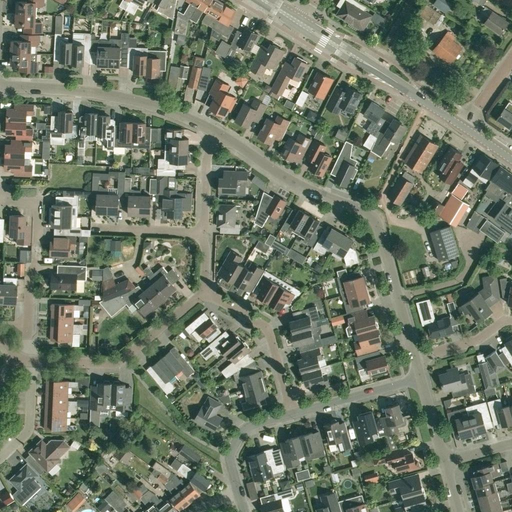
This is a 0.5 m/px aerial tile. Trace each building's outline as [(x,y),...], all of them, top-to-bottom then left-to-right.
[(16,1),(15,14),(35,14),(36,7),(42,7),(44,5),(43,0),(24,0),(24,2),(16,1)] [(153,0),(154,1),(160,4),(157,10),(173,20),(175,5),(168,1),(168,0),(153,0)] [(183,15),(189,19),(199,0),(185,0),(186,0),(190,3),(183,15)] [(213,0),(199,0),(189,19),(196,22),(203,11),(206,13),(213,0)] [(207,13),(202,20),(201,26),(204,27),(210,15),(217,19),(225,4),(217,0),(213,0),(206,13),(207,13)] [(369,19),(371,15),(363,11),(365,9),(350,0),(349,0),(346,6),(344,5),(342,5),(341,8),(337,15),(349,22),(360,29),(362,30),(369,19)] [(435,0),(432,5),(445,13),(451,4),(443,0),(435,0)] [(425,6),(423,4),(417,13),(434,25),(441,14),(435,10),(436,9),(427,3),(425,6)] [(238,19),(233,16),(236,10),(225,4),(217,19),(220,20),(220,22),(223,24),(220,30),(223,32),(223,33),(229,36),(238,19)] [(500,34),(508,22),(485,7),(481,12),(488,17),(485,23),(500,34)] [(370,19),(377,23),(381,16),(375,12),(370,19)] [(35,14),(15,14),(15,26),(23,26),(23,32),(42,33),(43,24),(41,22),(35,22),(35,14)] [(174,33),(186,35),(189,21),(183,17),(182,20),(176,19),(174,33)] [(238,45),(250,51),(254,43),(255,44),(259,36),(245,28),(243,33),(238,42),(233,39),(230,47),(234,49),(235,50),(238,45)] [(448,31),(445,34),(432,50),(449,64),(462,48),(452,40),(455,37),(448,31)] [(55,33),(54,51),(60,51),(59,61),(72,62),(73,43),(69,43),(69,37),(62,37),(62,33),(55,33)] [(73,43),(72,62),(73,62),(73,63),(84,64),(85,48),(90,49),(91,34),(74,33),(73,43)] [(39,35),(25,35),(20,34),(20,41),(11,40),(11,52),(31,53),(37,53),(37,46),(39,44),(39,35)] [(109,66),(109,47),(110,38),(109,38),(109,40),(95,39),(95,34),(91,34),(90,49),(90,51),(98,52),(97,65),(109,66)] [(110,38),(109,47),(109,66),(120,66),(120,52),(128,52),(128,47),(128,41),(121,41),(121,39),(110,38)] [(225,56),(230,47),(230,46),(223,41),(217,51),(225,56)] [(283,51),(271,45),(269,49),(262,45),(258,52),(259,53),(251,70),(262,75),(267,65),(274,69),(283,51)] [(128,47),(128,52),(128,58),(134,58),(134,73),(146,73),(146,75),(147,75),(147,52),(141,51),(141,47),(128,47)] [(230,62),(236,50),(235,50),(234,49),(230,47),(224,60),(230,62)] [(147,52),(147,75),(159,76),(159,61),(166,61),(166,51),(154,50),(154,52),(147,52)] [(30,61),(31,53),(11,52),(10,65),(19,65),(18,72),(38,72),(38,63),(36,61),(30,61)] [(299,80),(308,64),(295,58),(292,64),(286,61),(269,94),(275,97),(277,93),(281,95),(288,82),(298,87),(301,81),(299,80)] [(187,79),(189,66),(180,65),(177,77),(187,79)] [(193,66),(189,86),(198,88),(202,68),(193,66)] [(318,72),(309,91),(323,98),(333,80),(318,72)] [(240,73),(234,81),(242,87),(248,79),(240,73)] [(229,86),(216,79),(210,92),(216,95),(210,107),(224,115),(227,109),(230,111),(236,98),(225,93),(229,86)] [(362,95),(347,87),(345,91),(338,88),(327,108),(338,114),(341,107),(352,112),(362,95)] [(302,91),(295,103),(302,106),(308,94),(302,91)] [(252,120),(257,123),(266,105),(255,99),(251,107),(244,104),(235,121),(248,127),(252,120)] [(286,99),(283,104),(291,109),(294,103),(286,99)] [(377,138),(385,120),(380,117),(385,110),(371,101),(363,115),(372,121),(365,131),(377,138)] [(497,119),(498,120),(497,122),(502,126),(504,124),(510,128),(511,124),(511,104),(509,102),(497,119)] [(26,115),(33,116),(33,104),(14,103),(14,109),(8,109),(7,121),(26,122),(26,115)] [(58,124),(51,124),(50,137),(65,138),(65,136),(75,137),(77,135),(77,125),(72,124),(73,112),(72,112),(72,111),(71,110),(70,109),(69,109),(68,109),(67,109),(66,110),(65,111),(59,111),(58,124)] [(85,139),(96,140),(96,135),(97,113),(85,113),(85,123),(79,122),(78,147),(84,147),(85,139)] [(97,113),(96,135),(103,136),(108,141),(107,149),(109,150),(114,150),(114,147),(114,135),(115,126),(109,126),(109,116),(98,115),(98,113),(97,113)] [(278,116),(275,122),(267,118),(258,136),(271,143),(278,130),(284,133),(290,122),(278,116)] [(385,120),(377,138),(375,142),(371,150),(381,157),(392,139),(397,142),(405,129),(399,125),(400,123),(394,119),(391,124),(385,120)] [(25,129),(26,122),(7,121),(7,133),(16,134),(16,139),(19,139),(32,140),(32,129),(25,129)] [(121,135),(114,135),(114,147),(125,147),(126,149),(132,149),(132,147),(133,122),(121,122),(121,135)] [(145,123),(133,122),(132,147),(150,148),(150,136),(144,136),(145,123)] [(166,128),(165,132),(165,142),(171,143),(170,150),(188,151),(188,139),(183,139),(184,129),(166,128)] [(338,130),(335,136),(343,139),(346,133),(338,130)] [(294,156),(300,159),(310,139),(300,134),(297,141),(290,137),(281,154),(292,160),(294,156)] [(414,147),(405,161),(421,171),(437,145),(423,137),(416,149),(414,147)] [(24,158),(31,159),(32,140),(19,139),(16,139),(15,144),(6,144),(6,157),(24,158)] [(314,141),(306,157),(312,160),(309,168),(322,175),(331,157),(322,153),(326,146),(314,141)] [(353,178),(357,169),(354,168),(355,166),(349,164),(352,144),(346,141),(335,164),(341,167),(334,181),(346,186),(350,177),(353,178)] [(450,183),(460,168),(463,164),(457,160),(461,153),(450,146),(437,166),(442,170),(439,176),(450,183)] [(165,150),(164,157),(164,168),(175,168),(176,162),(187,163),(187,161),(189,161),(190,160),(190,156),(189,155),(188,155),(188,151),(170,150),(165,150)] [(472,168),(470,171),(465,178),(466,178),(463,182),(471,187),(480,174),(488,180),(499,165),(482,153),(472,168)] [(5,169),(15,170),(14,175),(31,176),(32,165),(24,165),(24,158),(6,157),(5,169)] [(511,174),(500,166),(489,181),(491,182),(485,194),(496,202),(500,197),(506,201),(494,218),(511,231),(511,174)] [(243,195),(243,185),(247,186),(248,172),(222,171),(222,178),(219,178),(219,192),(236,193),(236,195),(243,195)] [(254,175),(251,180),(262,189),(266,184),(254,175)] [(99,188),(99,186),(99,176),(93,176),(92,191),(97,191),(96,213),(107,214),(108,189),(99,188)] [(157,176),(157,178),(156,192),(162,192),(162,216),(181,217),(182,209),(191,210),(191,194),(176,193),(176,191),(164,190),(165,179),(164,179),(165,176),(157,176)] [(131,178),(125,177),(124,192),(130,193),(130,195),(129,195),(128,214),(139,215),(140,195),(140,191),(130,191),(131,178)] [(401,177),(395,187),(389,196),(400,203),(412,184),(401,177)] [(108,189),(107,214),(118,214),(118,194),(108,194),(108,189)] [(463,201),(452,194),(444,206),(438,215),(450,222),(463,201)] [(140,195),(139,215),(150,215),(150,196),(140,195)] [(268,206),(260,201),(254,222),(262,227),(270,213),(277,217),(286,202),(274,195),(268,206)] [(77,208),(78,197),(67,197),(66,204),(53,204),(53,207),(50,207),(49,215),(77,216),(74,216),(74,210),(76,210),(77,208)] [(438,215),(444,206),(433,199),(427,210),(438,217),(438,215)] [(235,205),(218,205),(217,226),(221,226),(220,233),(239,233),(239,224),(234,224),(235,205)] [(298,234),(300,230),(309,215),(308,213),(305,211),(303,212),(299,209),(293,221),(287,218),(281,228),(290,234),(292,231),(298,234)] [(487,219),(474,212),(467,226),(477,231),(480,228),(487,219)] [(82,235),(82,229),(80,227),(76,227),(77,216),(49,215),(49,222),(52,222),(52,226),(65,227),(65,235),(82,235)] [(312,246),(318,236),(313,232),(319,221),(316,219),(315,217),(312,215),(310,216),(309,215),(300,230),(298,234),(304,238),(303,241),(312,246)] [(24,216),(10,216),(9,236),(17,236),(17,244),(29,244),(29,231),(23,231),(24,216)] [(480,228),(498,242),(505,232),(487,219),(480,228)] [(430,232),(439,261),(459,255),(450,226),(430,232)] [(332,228),(330,231),(325,240),(320,237),(313,248),(322,254),(324,253),(328,247),(333,250),(342,234),(332,228)] [(342,234),(333,250),(344,256),(346,265),(359,262),(355,250),(349,247),(352,240),(342,234)] [(63,242),(51,242),(51,254),(69,255),(69,248),(75,248),(75,237),(63,236),(63,242)] [(271,246),(273,242),(267,238),(265,243),(271,246)] [(103,250),(120,250),(121,239),(104,239),(103,250)] [(271,246),(276,249),(279,243),(274,240),(271,246)] [(261,251),(265,244),(260,241),(256,248),(261,251)] [(242,257),(231,251),(218,273),(234,282),(243,266),(238,263),(242,257)] [(306,257),(300,254),(297,261),(302,264),(306,257)] [(248,269),(243,266),(234,282),(250,292),(263,269),(252,263),(248,269)] [(53,273),(53,280),(52,288),(76,289),(76,280),(86,280),(86,266),(66,265),(66,272),(64,273),(53,273)] [(180,278),(172,268),(159,279),(147,266),(142,270),(154,283),(165,296),(175,288),(172,284),(180,278)] [(263,286),(257,296),(269,302),(279,285),(267,279),(270,273),(265,270),(257,283),(263,286)] [(366,288),(364,280),(362,276),(351,279),(350,273),(337,277),(342,295),(366,288)] [(492,311),(489,307),(499,300),(495,276),(482,278),(484,289),(461,306),(466,313),(470,310),(478,321),(492,311)] [(3,284),(2,303),(15,303),(15,292),(23,292),(24,278),(3,277),(3,284)] [(511,281),(506,281),(506,280),(506,278),(500,278),(501,289),(507,288),(511,288),(508,304),(511,304),(511,281)] [(103,301),(135,287),(128,279),(103,290),(103,301)] [(165,296),(154,283),(144,292),(155,305),(160,301),(161,303),(167,298),(165,296)] [(138,307),(137,308),(144,317),(151,311),(150,309),(155,305),(144,292),(138,285),(135,287),(103,301),(101,301),(111,314),(122,304),(125,301),(129,305),(133,301),(138,307)] [(291,303),(301,292),(293,287),(290,292),(279,285),(269,302),(280,309),(286,300),(291,303)] [(366,288),(342,295),(347,314),(360,310),(358,304),(369,301),(366,288)] [(291,307),(292,311),(302,308),(303,308),(306,304),(299,298),(291,307)] [(431,322),(425,300),(416,302),(423,325),(428,324),(432,337),(453,332),(449,317),(431,322)] [(457,315),(453,301),(447,303),(451,317),(457,315)] [(52,303),(51,316),(73,317),(73,309),(83,310),(83,305),(74,305),(74,304),(52,303)] [(304,318),(290,321),(293,333),(291,333),(317,326),(315,321),(320,319),(316,306),(302,310),(304,318)] [(347,315),(350,324),(346,328),(348,336),(377,328),(374,315),(368,317),(366,310),(347,315)] [(206,320),(201,314),(185,328),(190,334),(196,329),(204,338),(205,337),(209,342),(221,332),(217,327),(209,317),(206,320)] [(342,314),(330,317),(332,325),(344,322),(342,314)] [(51,316),(51,328),(82,329),(82,324),(73,324),(73,317),(51,316)] [(317,327),(317,326),(291,333),(294,345),(308,341),(310,349),(319,347),(322,346),(319,333),(317,334),(315,327),(317,327)] [(82,329),(51,328),(50,340),(72,341),(72,334),(82,334),(82,329)] [(377,328),(348,336),(358,333),(360,341),(355,342),(358,354),(377,349),(375,342),(381,340),(377,328)] [(233,333),(222,342),(218,337),(200,352),(206,359),(220,348),(226,355),(243,341),(242,341),(241,342),(240,341),(241,340),(237,336),(236,336),(233,333)] [(233,361),(221,371),(226,377),(245,366),(240,360),(250,350),(247,347),(248,346),(245,341),(244,342),(243,341),(226,355),(227,354),(233,361)] [(302,372),(320,367),(318,360),(322,359),(319,347),(310,349),(300,352),(302,359),(299,360),(302,372)] [(505,366),(495,350),(486,357),(488,360),(479,363),(486,389),(493,387),(490,375),(495,371),(496,372),(505,366)] [(170,351),(161,359),(174,375),(181,369),(187,377),(194,371),(180,354),(175,358),(170,351)] [(355,357),(359,369),(368,367),(371,375),(389,370),(388,368),(389,368),(390,366),(389,364),(387,362),(385,356),(372,360),(370,353),(355,357)] [(161,359),(152,366),(158,372),(153,377),(167,394),(174,387),(168,380),(174,375),(161,359)] [(247,374),(245,366),(226,377),(233,373),(236,383),(242,381),(244,389),(264,383),(260,371),(247,374)] [(324,366),(320,367),(302,372),(306,385),(309,384),(311,390),(329,385),(324,366)] [(448,373),(440,375),(444,391),(453,388),(453,391),(462,388),(464,395),(476,392),(474,385),(471,385),(469,377),(465,378),(464,375),(459,376),(457,368),(448,370),(448,373)] [(68,381),(47,380),(46,392),(68,393),(68,386),(78,387),(78,382),(68,381)] [(91,385),(90,408),(110,409),(112,383),(110,383),(109,381),(104,380),(104,383),(99,383),(98,386),(91,385)] [(112,383),(110,409),(130,410),(131,398),(131,387),(124,387),(125,384),(120,384),(119,381),(114,381),(113,383),(112,383)] [(264,383),(244,389),(248,401),(242,403),(243,410),(256,406),(254,400),(267,396),(264,383)] [(68,393),(46,392),(45,404),(77,406),(77,401),(67,401),(68,393)] [(202,408),(202,407),(195,420),(214,431),(221,418),(214,414),(216,410),(217,411),(221,404),(208,397),(202,408)] [(511,415),(509,405),(502,407),(500,398),(487,401),(491,416),(499,414),(502,426),(511,423),(511,415)] [(475,414),(469,416),(474,434),(486,430),(483,419),(490,417),(485,402),(473,406),(475,414)] [(398,404),(393,405),(392,404),(391,403),(390,403),(389,403),(388,404),(387,405),(387,406),(387,407),(386,408),(388,415),(381,417),(386,435),(398,431),(397,427),(404,425),(405,425),(405,424),(406,424),(406,423),(406,422),(406,421),(405,416),(402,417),(398,404)] [(45,404),(45,417),(67,418),(67,410),(76,411),(77,406),(45,404)] [(469,416),(462,417),(460,409),(447,413),(451,428),(458,426),(461,437),(474,434),(469,416)] [(374,420),(372,411),(358,415),(359,419),(353,421),(360,444),(373,440),(371,432),(377,430),(377,429),(382,428),(380,419),(374,420)] [(67,418),(45,417),(44,429),(66,430),(76,430),(76,425),(66,425),(67,418)] [(337,421),(336,420),(335,419),(332,420),(331,421),(331,423),(325,424),(330,443),(337,441),(340,451),(352,447),(345,421),(338,423),(338,421),(337,421)] [(121,445),(126,438),(117,432),(112,439),(121,445)] [(312,432),(299,436),(304,454),(304,455),(305,459),(306,461),(325,455),(319,432),(312,433),(312,432)] [(299,436),(287,439),(287,441),(280,443),(287,467),(299,463),(297,457),(304,455),(304,454),(299,436)] [(121,445),(112,439),(105,448),(112,453),(114,454),(114,455),(125,464),(126,463),(129,466),(131,463),(128,460),(133,454),(130,452),(121,445)] [(63,440),(51,440),(46,445),(43,442),(39,442),(29,452),(35,458),(30,464),(40,474),(46,469),(47,471),(60,459),(58,457),(69,447),(63,440)] [(200,457),(184,445),(179,452),(195,464),(200,457)] [(270,479),(270,476),(273,476),(272,474),(286,470),(280,448),(273,450),(272,448),(266,449),(267,452),(264,452),(249,456),(252,468),(250,469),(252,475),(254,476),(255,480),(263,478),(265,480),(270,479)] [(398,449),(386,453),(372,457),(374,464),(388,460),(390,465),(396,464),(398,471),(408,468),(409,470),(419,467),(417,461),(415,462),(412,453),(400,457),(398,449)] [(169,465),(176,470),(181,463),(174,458),(169,465)] [(156,461),(152,467),(161,473),(174,483),(190,502),(200,494),(190,482),(187,485),(183,480),(181,483),(172,472),(156,461)] [(38,475),(27,463),(9,480),(18,489),(11,495),(21,505),(32,494),(36,490),(40,486),(37,483),(34,480),(38,475)] [(210,482),(197,471),(195,473),(182,463),(177,470),(191,480),(204,490),(210,482)] [(474,487),(494,481),(493,481),(492,476),(500,474),(497,463),(471,471),(472,477),(474,487)] [(307,468),(295,472),(297,481),(310,477),(307,468)] [(164,484),(173,495),(170,498),(180,510),(190,502),(174,483),(161,473),(157,479),(164,484)] [(404,498),(423,493),(418,474),(389,482),(392,493),(402,490),(404,498)] [(281,489),(290,487),(288,480),(280,482),(281,489)] [(252,481),(245,483),(251,499),(258,497),(252,481)] [(494,481),(474,487),(475,487),(476,487),(478,497),(497,491),(494,481)] [(143,483),(137,488),(143,494),(146,492),(149,490),(143,483)] [(138,499),(140,497),(148,506),(143,510),(144,511),(162,511),(146,492),(143,494),(137,488),(134,484),(129,488),(138,499)] [(267,495),(269,500),(267,502),(261,504),(263,511),(284,511),(281,499),(293,495),(291,488),(267,495)] [(110,504),(116,510),(118,511),(121,511),(123,511),(130,511),(127,508),(125,506),(127,504),(113,490),(104,498),(110,504)] [(146,492),(162,511),(177,511),(178,511),(168,499),(164,502),(161,498),(159,499),(155,494),(154,494),(149,490),(146,492)] [(497,491),(478,497),(481,506),(500,501),(497,491)] [(66,504),(74,511),(85,499),(78,492),(66,504)] [(339,511),(334,493),(321,497),(324,507),(317,509),(317,511),(339,511)] [(423,493),(404,498),(406,506),(396,509),(397,511),(424,511),(428,511),(423,493)] [(357,499),(354,497),(338,501),(341,511),(368,511),(366,503),(359,505),(357,499)] [(498,511),(503,511),(500,501),(481,506),(482,511),(498,511)]
